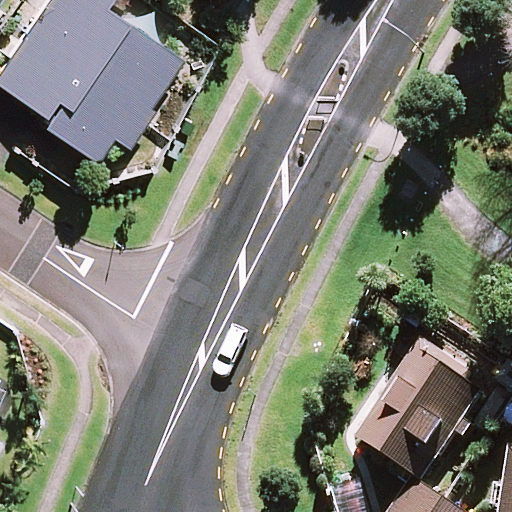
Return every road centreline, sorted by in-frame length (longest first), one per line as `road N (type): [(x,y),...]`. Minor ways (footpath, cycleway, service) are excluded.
road 1 (tertiary): [(200,359),(272,204),(391,0)]
road 2 (residential): [(0,228),(200,359)]
road 3 (tertiary): [(137,511),(200,359)]
